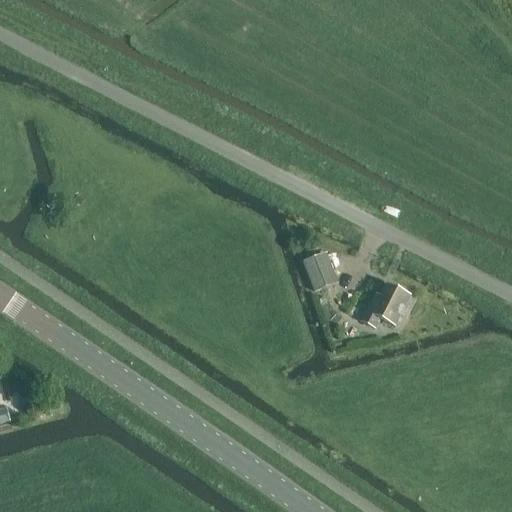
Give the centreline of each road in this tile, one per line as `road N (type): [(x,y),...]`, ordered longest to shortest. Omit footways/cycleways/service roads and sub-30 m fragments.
road 1 (residential): [(511,296),(0,34)]
road 2 (tertiary): [(311,511),(0,299)]
